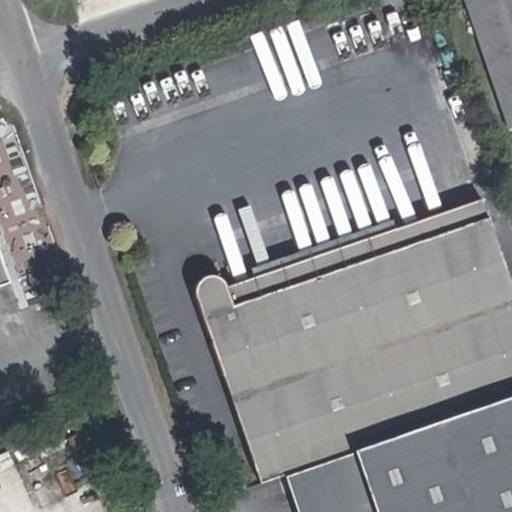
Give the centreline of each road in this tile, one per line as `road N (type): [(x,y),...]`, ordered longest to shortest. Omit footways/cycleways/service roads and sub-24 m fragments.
road 1 (unclassified): [(39,59),(182,511)]
road 2 (unknown): [(86,207),(278,151),(377,104),(397,81),(407,47),(402,0)]
road 3 (unclassified): [(39,59),(213,0)]
